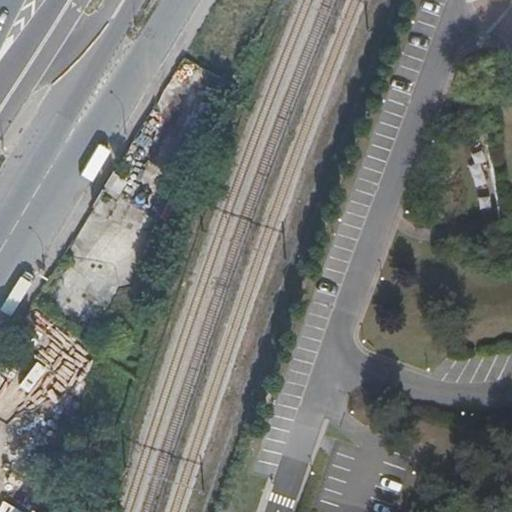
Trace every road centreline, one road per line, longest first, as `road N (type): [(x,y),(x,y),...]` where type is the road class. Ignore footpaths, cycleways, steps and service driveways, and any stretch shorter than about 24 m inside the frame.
road 1 (primary): [(69,131),(168,0)]
road 2 (primary): [(69,131),(144,0)]
road 3 (primary): [(0,246),(69,131)]
